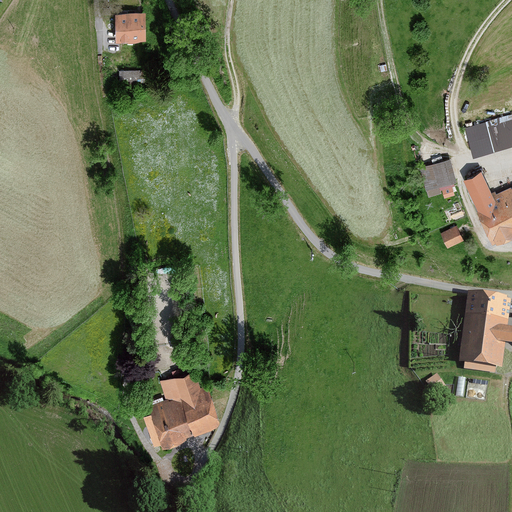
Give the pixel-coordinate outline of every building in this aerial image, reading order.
[(144,12),(115,12),(115,40),(144,40),(144,12)] [(140,70),(119,70),(119,87),(141,86),(140,70)] [(511,113),(482,122),(491,151),(511,144),(511,113)] [(456,181),(449,159),(419,167),(427,196),(441,192),(440,185),(456,181)] [(466,179),(496,242),(511,234),(511,185),(495,194),(484,170),(466,179)] [(465,240),(458,226),(442,233),(449,248),(465,240)] [(511,329),(507,329),(510,300),(468,295),(460,364),(504,369),(507,346),(511,346),(511,329)] [(159,440),(161,443),(219,425),(207,386),(199,388),(194,370),(157,382),(163,400),(148,405),(150,412),(146,413),(155,441),(159,440)] [(434,396),(447,388),(438,375),(426,383),(434,396)]
